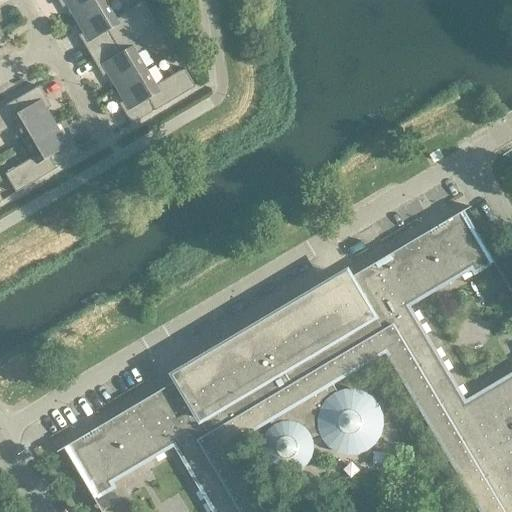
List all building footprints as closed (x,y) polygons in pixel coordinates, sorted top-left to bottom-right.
[(64,0),(76,19),(106,1),(105,0),(64,0)] [(144,0),(116,17),(106,1),(76,19),(89,41),(84,44),(91,56),(155,18),(144,0)] [(166,36),(155,18),(91,56),(98,67),(103,64),(116,87),(147,69),(137,53),(166,36)] [(156,85),(147,69),(116,87),(130,109),(125,112),(132,124),(154,111),(155,111),(196,87),(185,68),(156,85)] [(0,133),(15,125),(24,141),(55,123),(41,100),(46,97),(39,86),(17,99),(16,99),(0,108),(0,133)] [(68,145),(55,123),(24,141),(34,157),(5,174),(16,192),(57,168),(80,154),(73,142),(68,145)] [(465,402),(408,306),(472,268),(475,273),(494,262),(464,210),(290,313),(284,317),(276,323),(268,329),(264,332),(256,339),(253,342),(249,347),(237,361),(238,363),(228,375),(226,374),(219,372),(217,371),(214,371),(211,371),(206,371),(200,371),(194,372),(189,374),(186,375),(184,377),(180,378),(64,447),(94,499),(114,487),(111,482),(174,444),(214,511),(511,511),(511,480),(492,447),(465,402)] [(511,374),(465,402),(492,447),(511,435),(511,374)] [(511,435),(492,447),(511,480),(511,435)]
